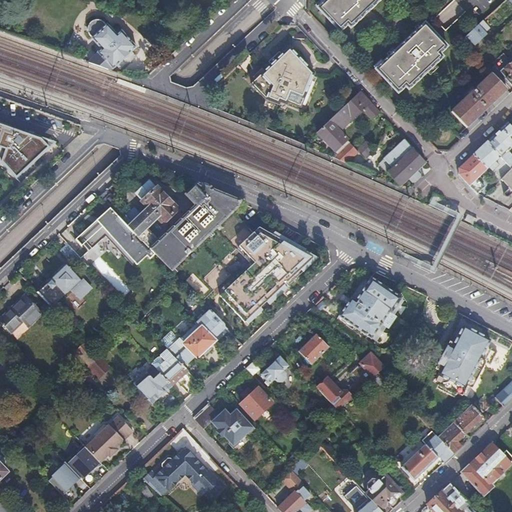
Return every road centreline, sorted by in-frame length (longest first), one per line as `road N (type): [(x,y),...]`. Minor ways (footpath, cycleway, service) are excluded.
road 1 (residential): [(0,254),(268,0)]
road 2 (residential): [(242,0),(162,73),(160,85),(184,94),(288,4)]
road 3 (residential): [(356,249),(131,149)]
road 4 (residential): [(181,415),(356,249)]
road 5 (residential): [(441,169),(288,4)]
road 6 (residential): [(0,277),(131,149)]
road 7 (residential): [(511,330),(356,249)]
road 8 (residential): [(131,149),(100,135),(0,228)]
road 9 (residential): [(405,511),(511,411)]
road 10 (residential): [(78,511),(181,415)]
road 11 (residential): [(269,511),(181,415)]
